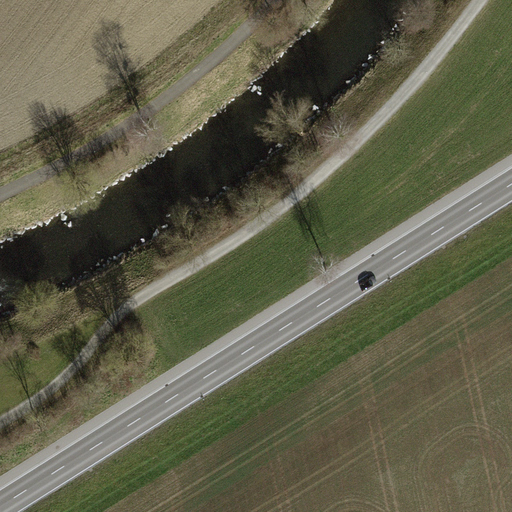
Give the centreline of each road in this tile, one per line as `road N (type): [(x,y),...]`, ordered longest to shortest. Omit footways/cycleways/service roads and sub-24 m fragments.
road 1 (track): [(0,423),(66,377),(103,325),(275,217),(367,135),(482,0)]
road 2 (secondary): [(0,506),(511,181)]
road 3 (track): [(271,0),(196,79),(0,194)]
